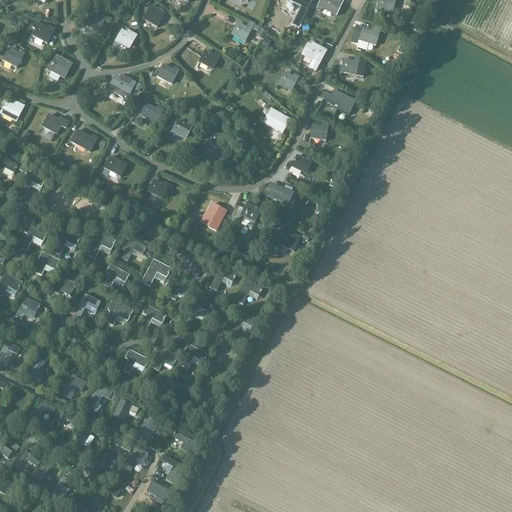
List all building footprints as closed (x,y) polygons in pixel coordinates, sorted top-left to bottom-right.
[(310,8),(313,0),(287,0),(287,1),(302,9),(304,5),(310,8)] [(343,2),(339,0),(337,0),(336,2),(332,0),(320,0),(317,8),(336,17),(343,2)] [(389,0),(387,0),(378,0),(376,12),(392,16),(395,0),(389,0)] [(157,10),(151,7),(143,21),(156,28),(164,15),(162,14),(163,12),(158,9),(157,10)] [(90,14),(83,26),(98,34),(106,20),(100,16),(99,19),(90,14)] [(259,29),(254,26),(254,25),(249,22),(246,27),(247,27),(246,30),(237,25),(231,36),(244,43),(251,30),(257,34),(255,36),(262,40),(266,33),(259,29)] [(34,31),(31,38),(46,46),(55,30),(49,27),(47,29),(35,23),(31,30),(34,31)] [(358,42),(375,48),(380,32),(372,29),(371,32),(355,27),(350,43),(357,45),(358,42)] [(128,51),(137,37),(127,31),(126,33),(121,31),(114,43),(128,51)] [(307,45),(301,56),(312,62),(308,69),(315,73),(326,52),(319,48),(318,50),(307,45)] [(8,49),(2,62),(16,70),(24,55),(19,52),(17,55),(8,49)] [(205,53),(198,64),(212,71),(219,58),(215,56),(213,58),(205,53)] [(51,65),(53,66),(51,69),(47,66),(45,71),(49,73),(64,81),(72,65),(55,56),(51,65)] [(343,74),(362,78),(365,63),(359,62),(359,59),(354,58),(353,63),(343,61),(340,74),(343,74)] [(181,79),(184,74),(179,71),(173,68),(172,70),(163,65),(156,78),(171,86),(176,77),(181,79)] [(283,73),(276,85),(291,93),(299,78),(293,75),(292,77),(283,73)] [(113,80),(107,91),(122,99),(123,98),(127,100),(136,84),(121,76),(120,79),(116,77),(113,80)] [(349,116),(355,103),(334,91),(331,97),(325,94),(322,100),(338,108),(337,110),(349,116)] [(0,115),(16,123),(24,107),(14,102),(12,107),(6,104),(0,115)] [(146,106),(140,117),(154,124),(161,111),(156,109),(155,111),(146,106)] [(270,110),(262,124),(277,132),(278,130),(283,133),(289,121),(270,110)] [(60,128),(65,131),(69,123),(58,118),(57,120),(48,115),(41,128),(56,136),(60,128)] [(177,122),(171,134),(185,141),(192,127),(187,125),(186,127),(177,122)] [(312,126),(312,127),(310,140),(325,142),(327,126),(321,125),(320,127),(312,126)] [(76,131),(70,143),(89,154),(97,139),(92,136),(90,139),(76,131)] [(222,137),(213,132),(206,145),(221,153),(229,138),(224,135),(222,137)] [(109,157),(103,170),(120,179),(127,167),(109,157)] [(306,161),(297,157),(291,169),(305,175),(312,161),(307,159),(306,161)] [(0,177),(4,170),(13,174),(17,168),(2,160),(0,163),(0,177)] [(31,183),(41,188),(44,181),(29,174),(18,196),(24,199),(31,183)] [(153,180),(146,193),(161,201),(169,186),(163,183),(162,185),(153,180)] [(269,184),(263,198),(288,208),(293,194),(269,184)] [(246,203),(239,219),(254,226),(261,210),(246,203)] [(210,223),(206,231),(215,236),(219,229),(225,217),(212,210),(206,221),(210,223)] [(26,226),(22,234),(27,237),(20,250),(25,253),(33,238),(42,243),(46,236),(26,226)] [(56,239),(60,241),(54,254),(59,257),(66,243),(76,247),(79,240),(60,231),(56,239)] [(111,250),(115,243),(95,233),(91,241),(93,242),(90,249),(90,250),(86,257),(94,261),(102,245),(111,250)] [(285,235),(279,246),(293,253),(300,239),(295,237),(294,239),(285,235)] [(132,251),(142,256),(146,249),(126,239),(121,250),(124,252),(120,259),(127,263),(132,251)] [(61,265),(43,257),(34,275),(42,279),(47,269),(57,274),(61,265)] [(170,271),(153,262),(141,284),(149,288),(157,274),(166,279),(170,271)] [(109,267),(105,274),(110,276),(106,284),(112,287),(116,279),(125,284),(128,277),(109,267)] [(236,276),(220,268),(209,289),(216,292),(223,279),(232,284),(234,280),(235,280),(235,279),(234,278),(236,276)] [(6,288),(16,294),(21,285),(5,276),(0,283),(0,297),(1,298),(6,288)] [(61,278),(53,293),(59,296),(61,292),(70,297),(76,286),(61,278)] [(261,294),(262,293),(261,292),(262,290),(246,282),(235,303),(242,306),(249,293),(258,297),(260,294),(261,294)] [(179,294),(188,299),(191,293),(177,284),(169,299),(174,302),(179,294)] [(79,321),(87,306),(96,311),(99,304),(85,296),(77,311),(72,308),(69,314),(74,316),(73,318),(79,321)] [(39,307),(24,299),(15,319),(20,322),(27,309),(36,314),(39,307)] [(113,328),(117,319),(127,324),(133,314),(112,303),(108,312),(110,314),(105,324),(113,328)] [(195,316),(205,321),(208,314),(193,306),(184,325),(189,328),(195,316)] [(161,325),(165,318),(145,308),(142,315),(146,318),(142,325),(140,329),(146,331),(148,328),(152,320),(161,325)] [(255,324),(254,324),(255,321),(239,313),(228,334),(235,338),(242,324),(251,329),(253,325),(254,325),(255,324)] [(187,347),(183,354),(187,356),(181,368),(187,371),(193,358),(203,363),(206,357),(187,347)] [(235,355),(220,347),(207,373),(213,376),(222,357),(231,361),(235,355)] [(164,360),(173,365),(177,358),(162,351),(152,370),(158,373),(164,360)] [(124,360),(129,362),(123,373),(129,376),(135,364),(144,369),(148,362),(128,352),(124,360)]
